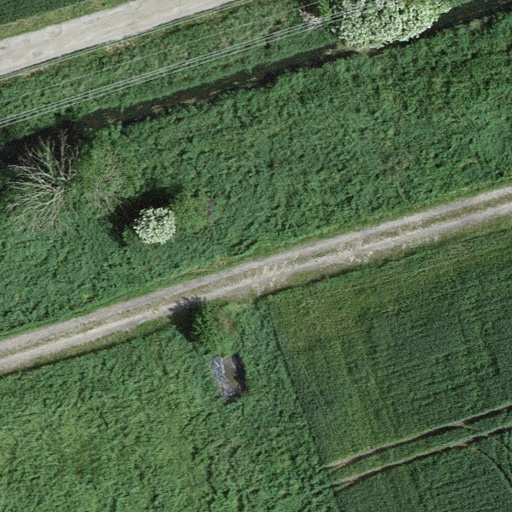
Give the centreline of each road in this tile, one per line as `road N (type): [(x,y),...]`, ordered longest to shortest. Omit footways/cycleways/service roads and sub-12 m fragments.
road 1 (track): [(0,371),(511,210)]
road 2 (track): [(233,298),(314,511)]
road 3 (track): [(183,0),(0,57)]
